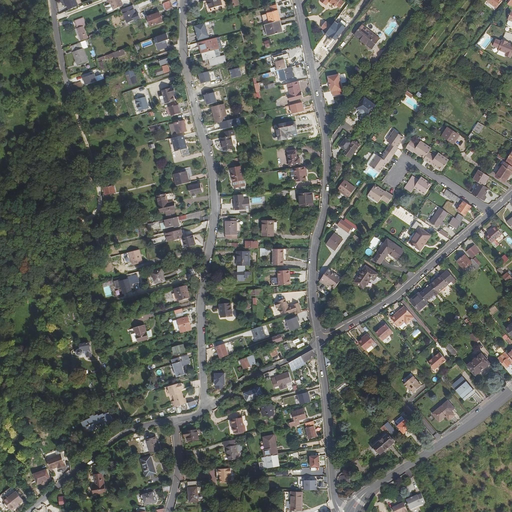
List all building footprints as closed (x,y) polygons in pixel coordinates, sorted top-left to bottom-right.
[(64,0),(69,11),(79,7),(76,0),(64,0)] [(123,6),(120,0),(108,0),(109,1),(110,1),(113,11),(123,6)] [(222,5),(220,0),(207,0),(210,8),(222,5)] [(487,0),(487,1),(497,8),(502,1),(500,0),(487,0)] [(170,2),(163,4),(166,11),(173,8),(170,2)] [(137,15),(133,6),(122,10),(128,24),(140,18),(139,14),(137,15)] [(279,21),(280,20),(279,16),(279,14),(278,11),(268,13),(270,23),(279,21)] [(163,21),(160,13),(147,17),(151,26),(163,21)] [(78,29),(83,27),(86,26),(83,18),(75,22),(78,29)] [(282,32),(280,28),(280,26),(279,21),(270,23),(267,24),(269,36),(282,32)] [(328,31),(332,25),(326,21),(322,27),(328,31)] [(199,40),(209,37),(205,23),(195,26),(199,40)] [(332,25),(328,31),(327,32),(334,37),(341,28),(334,23),(332,25)] [(362,26),(354,36),(372,49),(380,39),(362,26)] [(83,27),(78,29),(83,40),(88,38),(83,27)] [(244,42),(250,41),(246,30),(241,31),(244,42)] [(159,50),(169,46),(167,40),(169,39),(167,33),(157,36),(159,42),(156,43),(159,50)] [(214,50),(219,49),(216,38),(199,42),(200,46),(194,48),(194,50),(198,49),(200,54),(202,53),(214,50)] [(502,42),(496,39),(493,47),(499,49),(498,50),(507,54),(506,56),(511,58),(511,55),(511,45),(507,43),(508,42),(502,40),(502,42)] [(75,58),(85,54),(82,45),(72,49),(75,58)] [(124,54),(123,49),(107,55),(108,59),(115,56),(115,57),(124,54)] [(214,50),(202,53),(204,60),(209,59),(211,66),(226,62),(224,55),(216,57),(214,50)] [(89,61),(86,53),(85,54),(75,58),(74,58),(77,65),(89,61)] [(279,70),(290,67),(288,59),(289,59),(288,53),(283,55),(283,53),(278,54),(279,56),(274,57),(278,70),(279,70)] [(172,60),(171,56),(166,58),(165,57),(158,59),(160,65),(167,62),(172,60)] [(170,71),(168,65),(163,66),(163,68),(159,69),(160,75),(170,71)] [(250,78),(247,67),(241,69),(243,79),(250,78)] [(294,77),(291,67),(290,67),(279,70),(280,75),(285,74),(287,79),(294,77)] [(231,70),(232,77),(241,75),(239,69),(231,70)] [(129,85),(137,82),(133,70),(125,73),(129,85)] [(337,73),(328,76),(332,91),(333,96),(343,93),(337,73)] [(86,85),(97,81),(94,74),(83,78),(86,85)] [(301,88),(299,81),(288,83),(291,95),(289,95),(290,101),(303,97),(302,91),(301,91),(300,92),(300,88),(301,88)] [(172,105),(176,104),(173,94),(172,92),(175,91),(174,87),(163,90),(164,95),(162,96),(164,104),(171,102),(172,105)] [(205,95),(207,105),(219,103),(216,92),(205,95)] [(365,97),(356,109),(367,118),(376,106),(365,97)] [(96,108),(105,105),(103,99),(99,100),(100,104),(95,105),(96,108)] [(217,123),(228,120),(224,103),(214,106),(217,118),(216,118),(217,123)] [(304,111),(302,103),(291,105),(293,113),(304,111)] [(181,112),(178,104),(169,107),(172,115),(181,112)] [(187,131),(184,121),(170,125),(172,134),(187,131)] [(294,129),(293,121),(276,125),(279,139),(286,138),(285,132),(286,130),(294,129)] [(479,134),(484,126),(478,123),(473,130),(479,134)] [(460,136),(448,128),(442,136),(454,144),(460,136)] [(235,135),(234,130),(225,132),(226,137),(221,138),(224,150),(234,148),(231,136),(235,135)] [(385,152),(393,157),(398,150),(396,149),(404,138),(395,131),(388,142),(391,144),(385,152)] [(178,150),(186,148),(184,140),(185,140),(184,135),(172,138),(173,142),(174,142),(176,151),(178,150)] [(358,149),(361,145),(356,141),(354,142),(353,141),(344,154),(350,158),(357,149),(358,149)] [(424,159),(428,153),(431,149),(420,142),(418,146),(411,141),(406,148),(413,153),(414,152),(424,159)] [(480,146),(476,143),(470,151),(475,154),(480,146)] [(298,158),(297,150),(289,152),(291,165),(302,164),(301,158),(298,158)] [(388,163),(393,157),(385,152),(381,158),(378,156),(377,156),(373,163),(370,166),(379,172),(387,162),(388,163)] [(428,153),(424,159),(423,160),(430,165),(431,164),(442,171),(449,162),(438,154),(435,158),(428,153)] [(505,182),(511,172),(511,166),(498,157),(496,161),(503,165),(496,176),(505,182)] [(244,180),(241,166),(230,168),(233,182),(244,180)] [(308,171),(306,166),(291,168),(291,170),(292,170),(293,174),(292,174),(292,177),(293,177),(294,177),(294,176),(296,176),(297,181),(307,180),(307,175),(306,171),(308,171)] [(473,180),(479,183),(484,186),(489,177),(479,170),(473,180)] [(177,185),(189,182),(186,171),(174,174),(177,185)] [(420,181),(413,177),(405,189),(411,193),(415,188),(426,195),(432,186),(421,179),(420,181)] [(345,180),(341,186),(343,188),(340,192),(348,198),(355,188),(345,180)] [(190,196),(192,195),(195,195),(202,193),(200,183),(188,186),(190,196)] [(484,186),(479,183),(472,195),(484,202),(486,198),(484,196),(489,189),(484,186)] [(116,199),(114,185),(103,188),(106,201),(116,199)] [(385,193),(375,186),(369,195),(379,202),(382,199),(388,204),(393,197),(386,192),(385,193)] [(460,200),(447,190),(444,195),(455,203),(456,201),(458,203),(460,200)] [(314,205),(313,193),(299,194),(300,207),(314,205)] [(168,203),(166,194),(158,196),(161,212),(176,208),(174,202),(168,203)] [(243,195),(234,196),(235,210),(249,209),(248,201),(244,202),(243,195)] [(448,201),(442,209),(453,215),(456,210),(451,206),(452,203),(448,201)] [(471,207),(463,202),(458,210),(466,216),(471,207)] [(438,228),(448,214),(440,208),(430,222),(438,228)] [(394,214),(408,224),(411,219),(398,209),(394,214)] [(187,219),(186,215),(160,221),(162,229),(174,226),(174,227),(180,226),(179,221),(187,219)] [(225,221),(226,239),(236,239),(236,231),(239,231),(239,222),(236,223),(236,219),(230,219),(230,221),(225,221)] [(273,236),(273,221),(263,221),(263,236),(273,236)] [(343,221),(339,227),(348,234),(353,228),(343,221)] [(486,237),(491,243),(495,240),(502,234),(496,227),(488,234),(489,234),(486,237)] [(166,234),(168,242),(184,238),(182,229),(166,234)] [(431,236),(420,229),(414,237),(415,238),(411,244),(420,251),(431,236)] [(449,235),(441,230),(439,233),(447,238),(449,235)] [(336,251),(343,241),(334,234),(327,245),(336,251)] [(196,245),(193,235),(184,238),(186,247),(196,245)] [(379,253),(385,257),(385,258),(389,253),(398,259),(404,251),(387,240),(378,253),(379,253)] [(471,248),(477,254),(480,252),(474,245),(471,248)] [(477,254),(471,248),(467,252),(472,259),(477,254)] [(273,265),(283,265),(283,249),(273,249),(273,265)] [(142,263),(139,250),(129,252),(133,265),(142,263)] [(250,266),(250,252),(237,251),(237,265),(238,265),(237,271),(232,271),(232,275),(235,275),(235,278),(238,278),(238,280),(245,280),(245,278),(248,278),(249,275),(251,275),(251,272),(246,272),(246,266),(250,266)] [(385,257),(379,253),(375,258),(381,262),(385,257)] [(465,255),(457,262),(464,270),(472,263),(465,255)] [(378,275),(366,267),(355,282),(364,289),(371,279),(374,281),(378,275)] [(165,281),(162,269),(153,271),(156,283),(165,281)] [(278,271),(279,285),(288,285),(288,277),(289,277),(289,270),(278,271)] [(342,279),(328,270),(320,281),(327,286),(329,284),(335,288),(341,280),(342,279)] [(447,271),(441,276),(448,285),(454,279),(447,271)] [(505,275),(503,277),(507,282),(511,278),(507,273),(505,275)] [(439,292),(448,285),(441,276),(432,284),(439,292)] [(124,294),(133,291),(129,278),(120,281),(120,279),(114,281),(116,289),(122,287),(124,294)] [(439,292),(432,284),(420,294),(421,294),(427,301),(435,295),(436,296),(440,293),(439,292)] [(190,297),(186,285),(174,288),(178,300),(190,297)] [(428,303),(427,301),(421,294),(412,302),(419,311),(428,303)] [(290,314),(295,312),(293,306),(289,308),(286,299),(275,303),(277,308),(280,307),(282,315),(290,312),(290,314)] [(233,317),(231,303),(220,304),(221,318),(233,317)] [(414,318),(405,306),(391,318),(399,327),(399,326),(404,322),(406,324),(414,318)] [(181,333),(192,329),(188,317),(173,321),(175,329),(180,328),(181,333)] [(287,321),(290,331),(300,327),(298,321),(299,320),(298,317),(287,321)] [(385,323),(382,326),(383,327),(380,330),(376,334),(382,341),(393,332),(385,323)] [(138,342),(149,339),(145,325),(134,328),(138,342)] [(256,340),(266,337),(262,326),(252,329),(256,340)] [(443,327),(440,329),(445,335),(448,333),(443,327)] [(439,340),(445,335),(440,329),(434,334),(439,340)] [(479,339),(474,333),(470,336),(475,343),(479,339)] [(352,342),(345,334),(341,336),(348,345),(352,342)] [(367,334),(364,337),(365,337),(362,339),(358,343),(365,351),(375,343),(367,334)] [(283,340),(281,335),(273,337),(274,340),(271,341),(272,344),(283,340)] [(91,356),(89,343),(80,345),(81,348),(79,349),(77,352),(78,354),(80,355),(82,355),(83,353),(87,353),(87,356),(91,356)] [(220,357),(229,354),(225,343),(217,346),(220,357)] [(175,355),(186,352),(183,344),(172,348),(175,355)] [(450,344),(446,348),(454,356),(458,352),(450,344)] [(268,350),(271,357),(277,354),(275,349),(277,348),(276,345),(272,347),(273,348),(268,350)] [(313,350),(291,362),(293,366),(304,360),(305,361),(316,355),(313,350)] [(511,363),(511,359),(506,352),(498,358),(506,368),(511,363)] [(433,359),(428,363),(435,371),(447,361),(440,353),(435,357),(436,358),(434,360),(433,359)] [(190,363),(187,354),(172,359),(177,377),(185,374),(183,366),(190,363)] [(482,354),(468,366),(476,375),(490,364),(482,354)] [(249,356),(236,362),(240,370),(252,365),(249,356)] [(225,372),(215,373),(216,389),(226,388),(225,372)] [(276,376),(276,377),(272,378),(275,387),(279,386),(281,390),(288,388),(286,383),(292,381),(289,372),(276,376)] [(409,387),(411,390),(413,393),(422,386),(413,376),(404,384),(407,388),(409,387)] [(453,386),(465,400),(475,392),(463,377),(453,386)] [(349,384),(346,380),(336,388),(340,392),(349,384)] [(178,384),(168,386),(171,396),(173,395),(175,401),(172,402),(173,407),(186,403),(185,398),(183,398),(182,392),(181,393),(180,389),(181,389),(183,388),(182,383),(178,384)] [(264,395),(261,387),(244,393),(247,401),(264,395)] [(301,404),(311,402),(308,392),(298,395),(301,404)] [(448,401),(445,404),(433,414),(439,422),(446,416),(449,420),(455,415),(451,410),(452,408),(449,405),(451,403),(448,401)] [(274,406),(269,403),(262,406),(261,407),(262,410),(261,411),(263,417),(266,416),(269,418),(274,416),(275,414),(274,411),(275,411),(274,406)] [(415,416),(407,406),(404,409),(412,418),(415,416)] [(290,423),(291,427),(294,426),(300,424),(299,420),(306,418),(304,409),(292,412),(295,421),(290,423)] [(90,416),(91,418),(82,422),(84,428),(87,427),(90,431),(96,428),(95,425),(101,422),(104,429),(111,426),(109,422),(113,420),(109,412),(105,414),(104,413),(99,416),(98,414),(94,416),(94,414),(90,416)] [(243,425),(242,417),(232,419),(233,424),(234,424),(236,433),(246,431),(245,425),(243,425)] [(397,427),(404,434),(413,426),(406,419),(397,427)] [(384,425),(389,430),(392,435),(397,431),(389,422),(384,425)] [(309,439),(317,436),(314,426),(306,428),(309,439)] [(433,436),(424,426),(421,428),(430,438),(433,436)] [(187,442),(199,440),(197,429),(185,431),(187,442)] [(388,434),(386,433),(385,434),(385,433),(372,444),(374,446),(388,434)] [(395,442),(388,434),(374,446),(375,447),(372,449),(377,455),(380,453),(381,454),(395,442)] [(265,457),(277,455),(278,455),(275,435),(264,437),(266,450),(264,450),(265,457)] [(160,450),(156,437),(147,440),(150,453),(160,450)] [(236,440),(224,442),(224,448),(227,447),(229,460),(239,458),(236,440)] [(157,473),(152,455),(141,459),(146,477),(157,473)] [(265,457),(263,457),(264,468),(279,466),(277,455),(265,457)] [(61,456),(47,462),(51,472),(58,469),(58,471),(65,468),(61,456)] [(311,468),(320,467),(319,456),(310,456),(311,468)] [(232,468),(219,469),(220,473),(221,474),(221,479),(221,483),(231,482),(231,473),(232,472),(232,468)] [(34,476),(37,485),(42,483),(42,485),(43,486),(44,486),(47,485),(47,484),(47,483),(51,482),(47,471),(34,476)] [(106,492),(103,473),(95,475),(96,485),(93,486),(94,494),(106,492)] [(340,476),(341,484),(351,484),(351,476),(340,476)] [(206,480),(188,481),(190,501),(199,501),(197,487),(207,486),(206,480)] [(305,490),(318,490),(318,480),(305,481),(305,490)] [(157,501),(155,490),(143,493),(145,504),(157,501)] [(302,511),(303,492),(291,492),(290,510),(302,511)] [(8,510),(9,511),(16,506),(22,501),(15,493),(2,504),(4,505),(3,506),(2,508),(5,511),(6,511),(8,510)] [(411,510),(425,503),(421,494),(418,496),(417,495),(406,500),(411,510)] [(408,511),(404,503),(393,508),(395,511),(408,511)]
